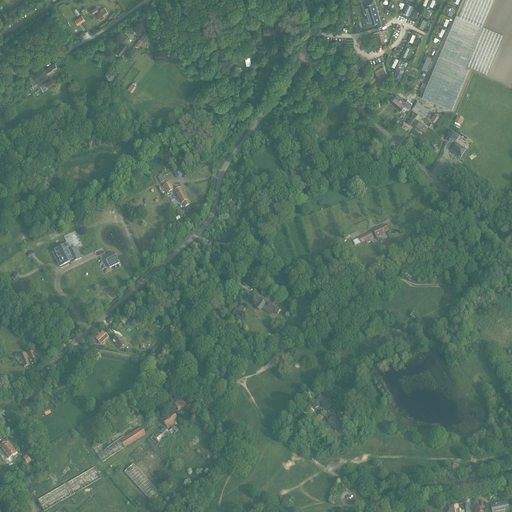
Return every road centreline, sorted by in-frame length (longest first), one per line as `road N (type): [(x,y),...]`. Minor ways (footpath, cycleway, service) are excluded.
road 1 (unclassified): [(0,407),(197,233),(228,160),(302,56)]
road 2 (unknown): [(164,383),(255,375),(288,345),(321,332),(350,292),(403,279),(463,286),(491,273),(506,250)]
road 3 (unclassified): [(511,258),(302,56)]
road 4 (unknown): [(240,380),(264,419),(256,445),(234,467),(219,511)]
road 5 (unclassified): [(367,502),(511,477)]
